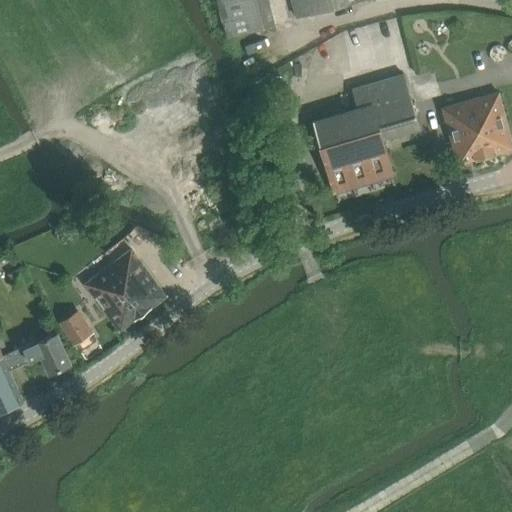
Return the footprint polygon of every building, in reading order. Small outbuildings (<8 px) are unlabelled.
[(265,27),(257,0),(218,0),(229,37),(265,27)] [(291,0),(297,18),(359,0),(291,0)] [(490,37),(496,48),(509,42),(503,30),(490,37)] [(268,48),(253,56),(258,65),(273,56),(268,48)] [(420,130),(404,75),(354,90),(359,107),(372,103),(383,141),(420,130)] [(484,157),(511,149),(511,140),(499,93),(467,102),(443,108),(459,164),(484,157)] [(314,121),(336,194),(394,177),(383,141),(372,103),(359,107),(314,121)] [(360,198),(328,203),(331,224),(363,219),(360,198)] [(120,330),(166,296),(132,250),(86,284),(120,330)] [(92,332),(79,311),(60,322),(74,344),(92,332)] [(0,413),(24,403),(10,371),(42,356),(50,374),(72,364),(58,333),(4,359),(0,350),(0,413)]
